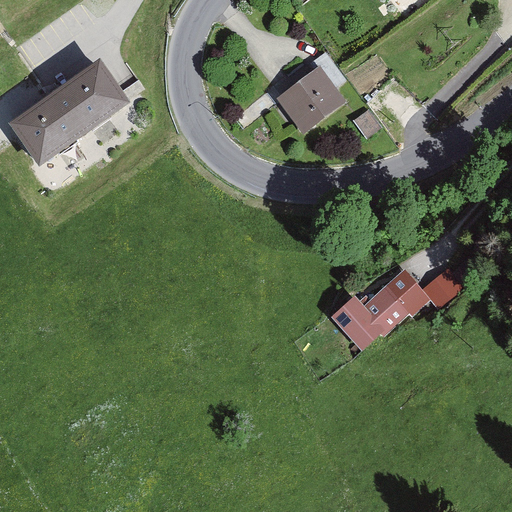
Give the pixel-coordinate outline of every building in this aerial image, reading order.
[(44,172),(136,109),(107,67),(15,130),(44,172)] [(278,104),(303,140),(347,110),(322,74),(278,104)] [(363,141),(380,130),(368,112),(351,123),(363,141)] [(465,257),(445,276),(461,292),(480,273),(465,257)] [(399,273),(362,306),(355,298),(330,320),(359,353),(377,336),(382,341),(425,302),(399,273)]
